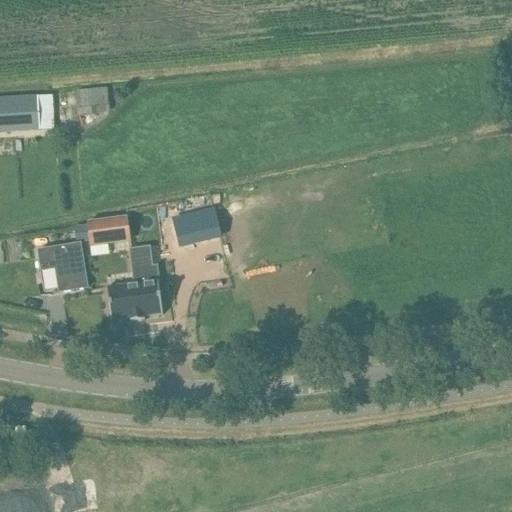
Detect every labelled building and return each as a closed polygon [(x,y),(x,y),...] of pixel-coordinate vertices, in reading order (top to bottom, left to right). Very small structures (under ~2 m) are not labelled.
[(110,113),(107,88),(75,91),(78,116),(110,113)] [(0,134),(40,132),(38,98),(0,100),(0,134)] [(214,212),(172,222),(179,248),(220,239),(214,212)] [(127,217),(87,223),(87,225),(90,242),(90,245),(130,239),(127,217)] [(87,225),(77,227),(79,244),(90,242),(87,225)] [(80,245),(39,252),(42,272),(56,269),(60,293),(87,288),(80,245)] [(135,285),(107,288),(111,323),(113,323),(113,321),(130,319),(130,323),(145,321),(144,317),(161,315),(162,316),(163,316),(157,268),(133,271),(135,285)]
